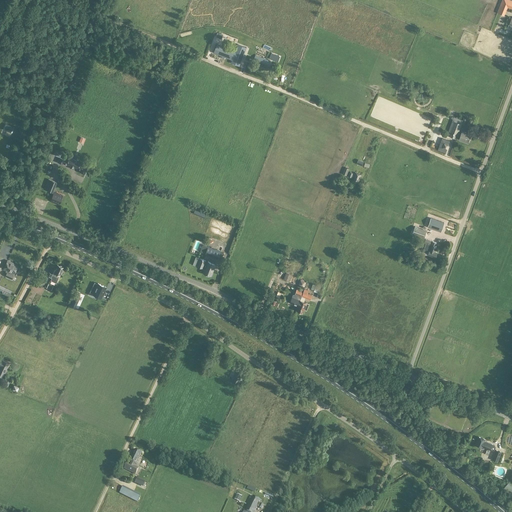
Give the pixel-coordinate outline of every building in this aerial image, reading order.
[(503,15),(507,5),(511,7),(511,1),(509,0),(508,0),(502,0),(498,13),(503,15)] [(213,53),(232,60),(235,51),(217,44),(213,53)] [(235,51),(232,60),(231,63),(239,66),(246,48),(237,44),(235,51)] [(280,56),(271,53),(269,58),(278,61),(280,56)] [(256,55),(255,57),(254,60),(268,66),(270,61),(256,55)] [(448,136),(456,139),(462,124),(454,121),(448,136)] [(14,127),(5,124),(3,129),(12,133),(14,127)] [(468,143),(471,136),(462,132),(459,139),(468,143)] [(442,138),(437,149),(445,152),(449,141),(442,138)] [(67,160),(59,157),(57,162),(63,164),(64,163),(66,164),(70,166),(73,168),(73,167),(77,169),(80,170),(79,172),(85,174),(87,168),(79,165),(80,161),(76,160),(73,158),(69,157),(67,160)] [(358,182),(361,175),(355,173),(354,175),(352,175),(353,173),(350,172),(348,176),(351,177),(353,178),(352,180),(358,182)] [(48,179),(44,189),(53,193),(57,182),(48,179)] [(53,192),(51,199),(59,203),(62,196),(53,192)] [(195,209),(193,213),(203,217),(204,213),(195,209)] [(431,218),(428,227),(441,232),(444,223),(442,222),(438,220),(434,219),(431,218)] [(415,226),(412,234),(424,239),(427,231),(415,226)] [(424,243),(421,252),(428,254),(435,257),(437,252),(435,252),(437,247),(435,246),(437,243),(433,241),(431,241),(431,240),(426,238),(424,243)] [(206,253),(205,254),(218,259),(221,251),(208,246),(204,244),(201,251),(206,253)] [(200,258),(197,266),(203,268),(206,261),(200,258)] [(12,278),(13,275),(12,275),(13,273),(14,273),(17,267),(12,265),(13,264),(7,262),(4,268),(8,270),(8,271),(6,271),(4,275),(12,278)] [(208,262),(204,273),(211,276),(216,265),(208,262)] [(56,283),(60,275),(63,268),(57,265),(54,272),(53,272),(51,278),(52,278),(50,280),(56,283)] [(98,283),(92,294),(100,298),(106,288),(98,283)] [(54,287),(48,284),(45,291),(51,294),(54,287)] [(9,296),(12,290),(0,285),(0,290),(2,291),(1,292),(9,296)] [(297,289),(294,297),(300,300),(301,300),(302,297),(310,300),(312,295),(308,293),(309,290),(305,289),(304,291),(303,292),(297,289)] [(75,295),(70,305),(75,308),(80,297),(75,295)] [(298,306),(300,300),(294,297),(293,297),(290,303),(298,306)] [(301,300),(300,300),(298,306),(297,310),(303,313),(305,307),(307,308),(309,304),(307,303),(301,300)] [(0,376),(2,377),(8,363),(0,359),(0,376)] [(240,377),(239,377),(235,375),(232,381),(237,384),(240,377)] [(449,444),(452,442),(457,438),(455,434),(446,440),(449,444)] [(482,447),(491,451),(491,450),(493,451),(495,450),(496,447),(495,446),(493,445),(484,441),(485,439),(478,437),(475,445),(482,447)] [(129,464),(127,463),(124,469),(136,474),(138,469),(135,467),(136,464),(136,465),(142,453),(135,450),(129,461),(130,462),(129,464)] [(498,462),(502,452),(496,450),(492,460),(498,462)] [(135,483),(143,487),(146,481),(138,478),(135,483)] [(137,502),(140,496),(123,487),(120,494),(137,502)] [(263,505),(259,503),(260,500),(252,496),(245,511),(247,511),(254,511),(257,507),(262,509),(263,505)]
